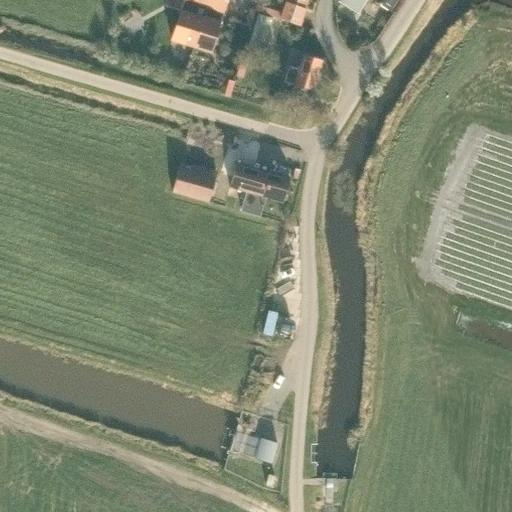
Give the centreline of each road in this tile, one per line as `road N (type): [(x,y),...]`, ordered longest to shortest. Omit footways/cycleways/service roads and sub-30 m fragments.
road 1 (track): [(322,145),(0,52)]
road 2 (unclassified): [(413,0),(322,145)]
